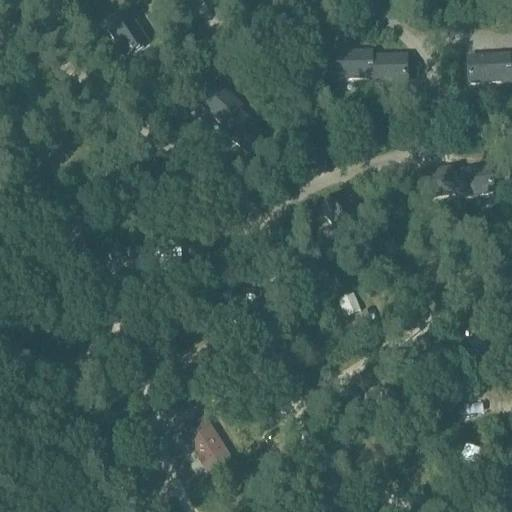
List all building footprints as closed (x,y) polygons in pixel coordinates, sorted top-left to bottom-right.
[(104,30),(125,62),(151,46),(140,29),(137,24),(140,22),(132,11),(104,30)] [(334,83),(369,82),(373,58),(373,53),(343,54),(333,54),(334,83)] [(507,86),(511,61),(511,56),(473,58),(466,58),(468,88),(507,86)] [(394,57),(373,58),(369,82),(369,87),(409,87),(408,57),(394,57)] [(197,105),(224,128),(238,113),(241,109),(231,100),(214,86),(197,105)] [(10,95),(0,114),(0,115),(16,123),(26,103),(10,95)] [(247,120),(238,113),(224,128),(220,131),(247,155),(264,136),(247,120)] [(466,173),(455,176),(457,196),(458,201),(493,195),(489,169),(466,173)] [(457,196),(455,176),(454,171),(441,173),(419,177),(423,202),(457,196)] [(319,213),(344,243),(367,223),(354,208),(351,204),(354,201),(346,191),(319,213)] [(151,245),(166,260),(180,246),(166,231),(151,245)] [(400,283),(418,270),(406,254),(388,267),(400,283)] [(327,296),(342,315),(367,296),(352,277),(327,296)] [(210,301),(231,302),(233,280),(211,279),(210,301)] [(181,343),(191,359),(207,349),(196,333),(181,343)] [(67,349),(60,360),(78,371),(85,360),(67,349)] [(206,419),(181,434),(198,462),(223,447),(206,419)] [(302,496),(316,503),(323,489),(309,482),(302,496)]
